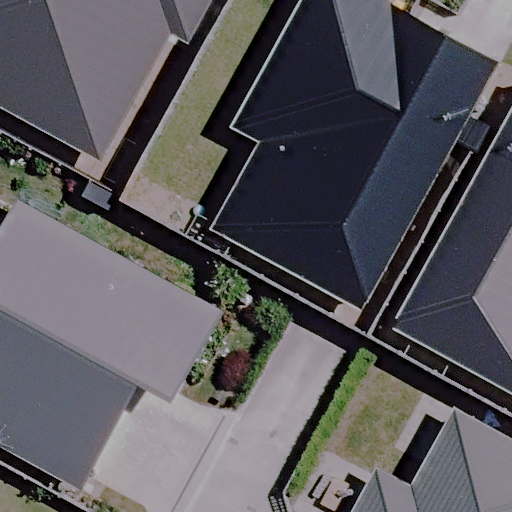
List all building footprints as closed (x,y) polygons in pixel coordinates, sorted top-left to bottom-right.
[(0,0),(0,62),(33,0),(0,0)] [(33,0),(0,62),(0,112),(93,162),(166,28),(183,37),(202,0),(33,0)] [(488,64),(369,0),(297,0),(229,125),(259,141),(210,231),(354,308),(488,64)] [(511,106),(389,333),(511,399),(511,106)] [(0,445),(72,485),(129,381),(165,400),(211,315),(6,205),(0,215),(0,445)] [(511,511),(511,446),(452,414),(409,493),(372,473),(351,511),(511,511)]
